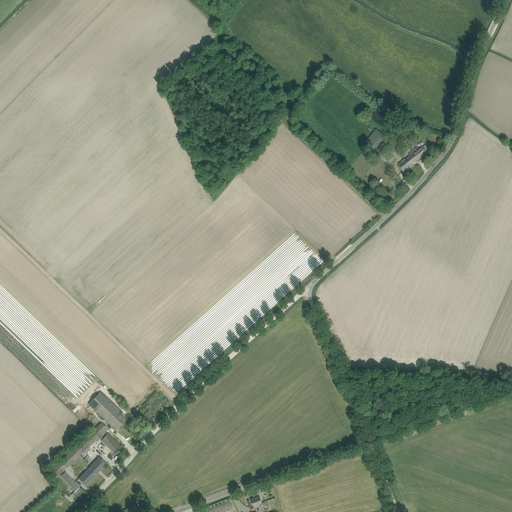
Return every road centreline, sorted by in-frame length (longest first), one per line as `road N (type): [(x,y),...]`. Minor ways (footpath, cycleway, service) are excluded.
road 1 (unclassified): [(371,439),(305,290),(409,194),(451,143),(503,0)]
road 2 (track): [(79,511),(179,403),(305,290)]
road 3 (track): [(383,218),(287,125),(290,107),(220,46),(220,25),(193,0)]
road 4 (track): [(179,403),(0,230)]
road 5 (unclassified): [(177,511),(371,439)]
road 6 (track): [(342,370),(511,377)]
road 7 (unclassified): [(371,439),(511,389)]
